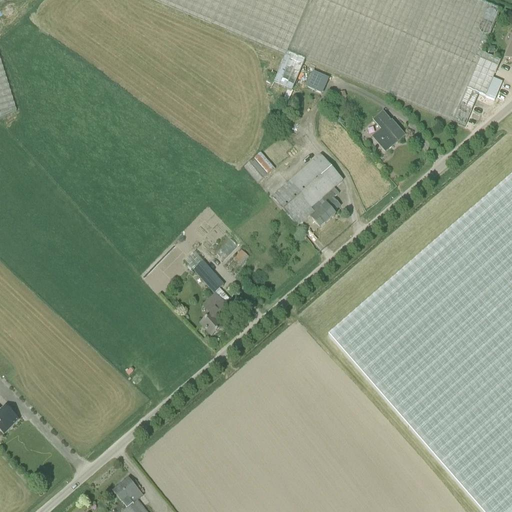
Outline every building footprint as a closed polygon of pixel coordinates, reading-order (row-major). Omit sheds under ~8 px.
[(500,62),(482,55),(500,11),(475,0),(149,0),(285,57),(287,53),(305,61),(464,128),(478,95),(494,102),(502,83),(493,79),(500,62)] [(287,53),(285,57),(274,84),(292,92),(294,87),(305,61),(287,53)] [(0,120),(17,113),(0,59),(0,120)] [(306,88),(322,95),(329,80),(313,73),(306,88)] [(381,131),(373,138),(385,153),(385,154),(405,137),(404,137),(391,122),(391,123),(383,113),(373,121),(381,131)] [(253,160),(267,176),(275,170),(261,154),(253,160)] [(320,157),(271,200),(296,228),(309,217),(320,230),(335,216),(333,214),(340,208),(333,200),(339,195),(334,189),(342,182),(320,157)] [(258,184),(267,176),(253,161),(244,169),(258,184)] [(511,511),(511,177),(328,337),(480,511),(511,511)] [(233,261),(234,262),(227,269),(232,274),(239,267),(240,268),(249,259),(242,252),(233,261)] [(214,295),(220,290),(224,287),(203,263),(193,272),(214,295)] [(210,317),(200,326),(211,338),(222,328),(218,324),(231,313),(224,305),(229,300),(220,290),(214,295),(215,296),(208,302),(215,310),(209,315),(208,316),(210,317)] [(0,425),(0,426),(0,432),(4,436),(19,421),(5,407),(1,411),(0,410),(0,425)] [(119,487),(113,492),(122,503),(127,509),(123,511),(145,511),(137,502),(142,497),(128,480),(123,484),(123,485),(120,487),(119,487)]
